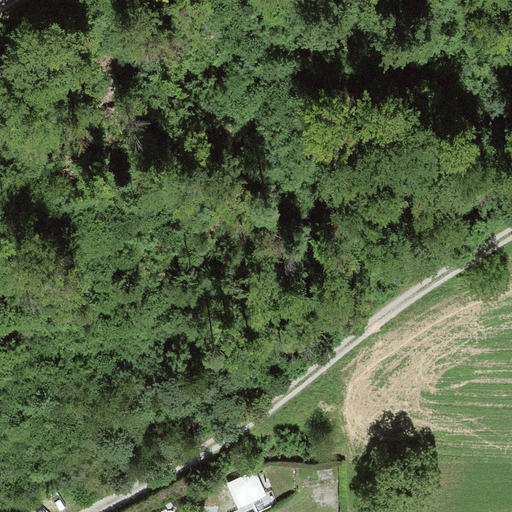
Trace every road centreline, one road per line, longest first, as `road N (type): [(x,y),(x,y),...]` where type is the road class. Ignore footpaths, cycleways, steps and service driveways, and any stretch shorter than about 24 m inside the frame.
road 1 (track): [(106,511),(291,405),(410,285),(511,230)]
road 2 (track): [(0,58),(276,72)]
road 3 (track): [(0,508),(153,485)]
road 4 (track): [(410,285),(511,169)]
